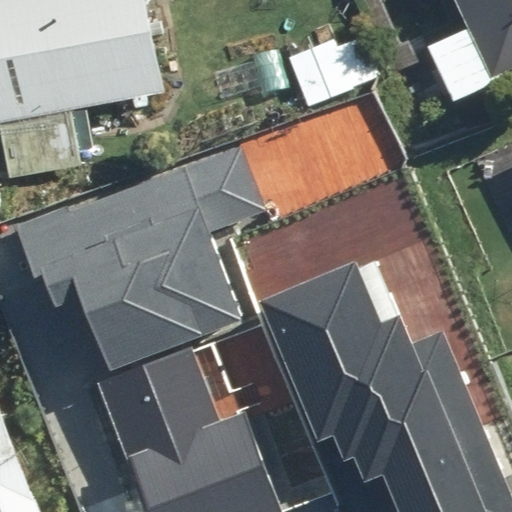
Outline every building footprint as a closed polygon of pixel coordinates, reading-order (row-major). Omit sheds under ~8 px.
[(86,164),(76,116),(175,95),(154,0),(0,0),(0,123),(4,122),(17,179),(86,164)] [(511,73),(511,0),(461,0),(498,80),(511,73)] [(474,29),(432,48),(458,104),(500,85),(474,29)] [(335,39),(294,58),(315,104),(379,73),(363,39),(340,50),(335,39)] [(82,301),(108,370),(240,319),(207,235),(266,212),(240,147),(22,231),(53,312),(82,301)] [(344,231),(243,269),(273,349),(315,459),(343,448),(367,511),(462,511),(501,498),(427,305),(404,314),(391,282),(367,291),(344,231)] [(201,345),(105,380),(154,511),(291,511),(255,413),(230,423),(201,345)] [(7,408),(2,410),(0,405),(0,511),(23,511),(41,506),(7,408)]
